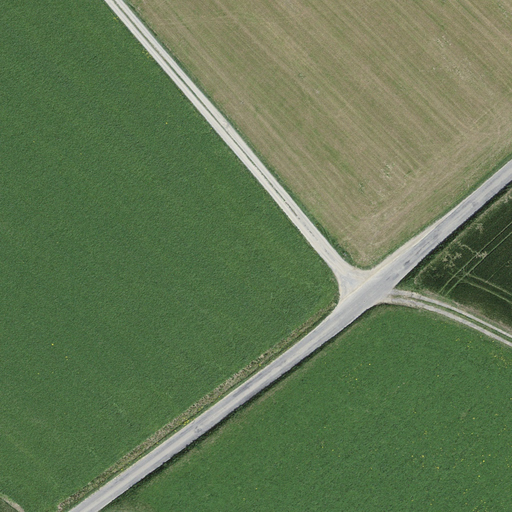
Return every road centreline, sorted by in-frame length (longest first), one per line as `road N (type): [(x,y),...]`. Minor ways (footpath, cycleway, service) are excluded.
road 1 (track): [(107,0),(368,296),(449,310),(511,341)]
road 2 (unclassified): [(511,170),(331,326),(85,511)]
